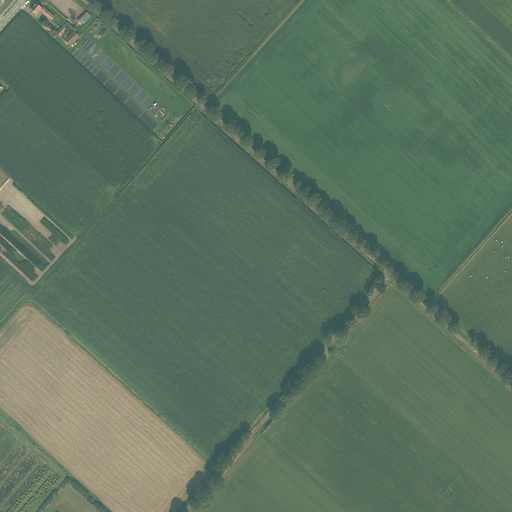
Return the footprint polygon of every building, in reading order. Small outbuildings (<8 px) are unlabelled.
[(31,9),(36,14),(40,10),(45,15),(49,11),(43,6),(41,8),(36,3),(31,9)] [(87,12),(83,17),(87,21),(91,16),(87,12)] [(55,29),(46,21),(41,26),(50,34),(53,37),(56,33),(62,38),(67,32),(70,29),(71,30),(73,32),(75,29),(73,28),(67,21),(58,32),(55,29)] [(71,45),(77,39),(79,37),(74,31),(69,36),(65,40),(64,40),(70,46),(71,45)] [(138,85),(117,65),(100,65),(115,79),(115,78),(113,75),(115,73),(118,76),(116,79),(126,79),(127,78),(127,80),(127,84),(131,84),(129,86),(135,86),(135,88),(141,89),(138,86),(138,85)] [(162,109),(162,108),(150,97),(147,100),(149,102),(147,103),(153,108),(150,112),(160,121),(167,114),(162,109)]
